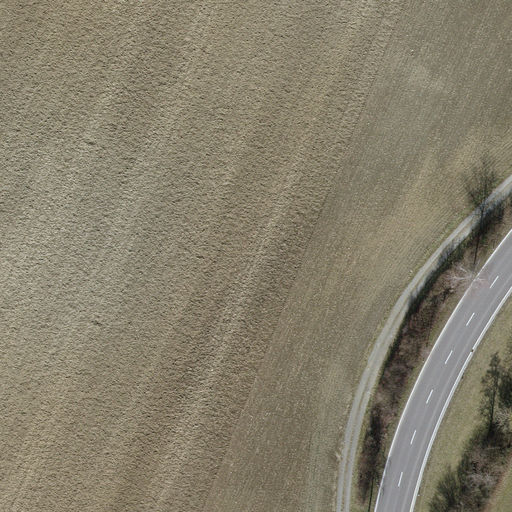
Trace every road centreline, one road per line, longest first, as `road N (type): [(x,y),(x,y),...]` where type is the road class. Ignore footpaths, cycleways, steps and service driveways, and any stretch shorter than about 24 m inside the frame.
road 1 (track): [(511,184),(452,243),(381,345),(356,423),(343,511)]
road 2 (secondary): [(511,259),(480,301),(425,408),(394,511)]
